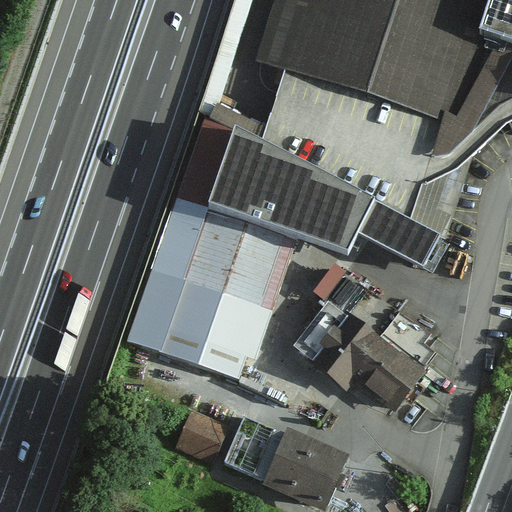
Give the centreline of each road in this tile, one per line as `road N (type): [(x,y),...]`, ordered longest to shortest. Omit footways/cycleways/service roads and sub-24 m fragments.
road 1 (motorway): [(24,439),(81,297),(179,0)]
road 2 (motorway): [(116,0),(0,337)]
road 3 (unknown): [(458,472),(273,367)]
road 4 (track): [(43,0),(0,120)]
